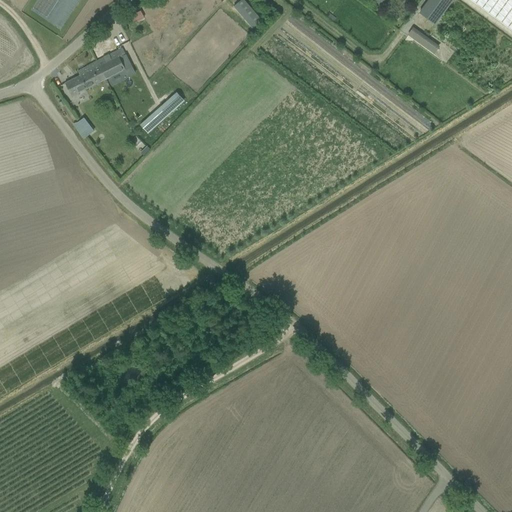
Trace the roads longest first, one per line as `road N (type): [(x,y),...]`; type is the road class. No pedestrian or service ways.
road 1 (unclassified): [(442,472),(298,327),(107,183),(29,83)]
road 2 (track): [(103,511),(159,416),(298,327)]
road 3 (unclassified): [(29,83),(125,0)]
